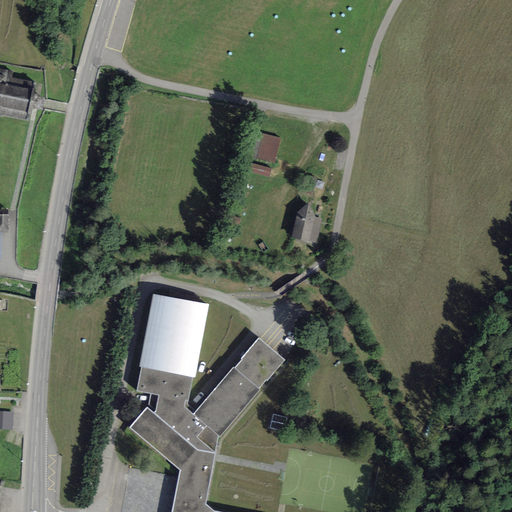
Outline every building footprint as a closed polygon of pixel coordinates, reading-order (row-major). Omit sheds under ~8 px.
[(0,114),(3,115),(3,114),(29,119),(31,108),(42,110),(44,97),(31,94),(32,89),(2,83),(3,76),(0,75),(0,114)] [(248,157),(274,163),(281,138),(255,131),(248,157)] [(272,169),(251,165),(249,172),(270,176),(272,169)] [(297,214),(292,238),(316,243),(321,219),(315,218),(308,203),(297,214)] [(0,230),(8,230),(8,209),(0,208),(0,230)] [(127,428),(179,470),(171,511),(217,511),(212,511),(206,504),(217,454),(213,451),(216,436),(218,437),(285,362),(258,338),(192,414),(187,411),(208,306),(152,295),(134,392),(157,398),(154,416),(144,408),(127,428)] [(13,412),(0,411),(0,429),(12,430),(13,412)] [(286,419),(273,416),(270,430),(284,433),(286,419)]
